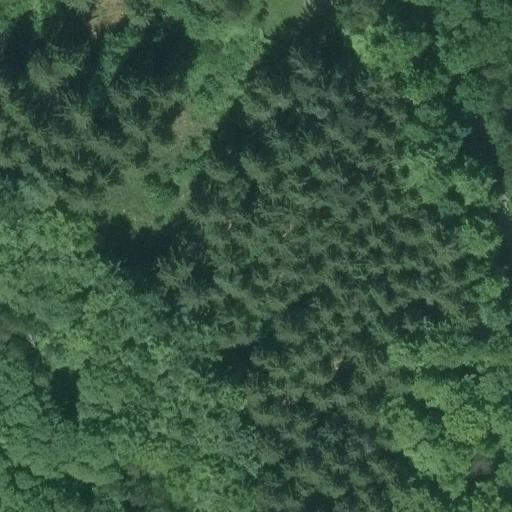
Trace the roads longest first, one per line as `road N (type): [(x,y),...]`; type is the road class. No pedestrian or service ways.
road 1 (track): [(0,163),(119,236),(204,311),(235,375),(255,444),(253,511)]
road 2 (unclassified): [(511,249),(476,135),(412,0)]
